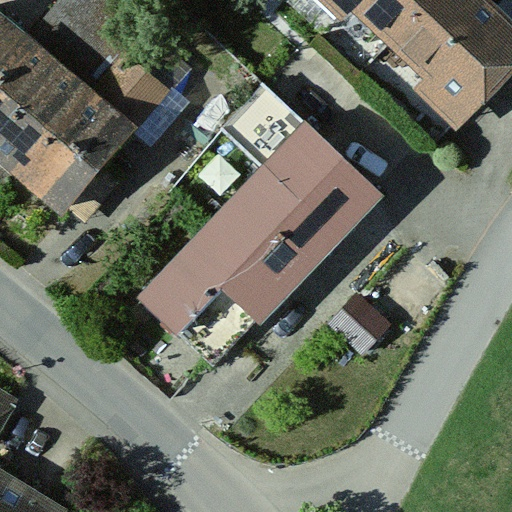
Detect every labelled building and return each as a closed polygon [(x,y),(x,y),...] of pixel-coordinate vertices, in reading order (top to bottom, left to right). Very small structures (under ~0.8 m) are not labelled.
[(116,0),(63,0),(31,39),(0,75),(0,166),(18,182),(149,28),(116,0)] [(357,14),(392,48),(438,0),(319,0),(346,25),(357,14)] [(511,81),(511,20),(490,0),(438,0),(392,48),(428,83),(419,93),(462,134),(511,81)] [(0,75),(31,39),(0,12),(0,75)] [(195,67),(149,28),(18,182),(65,222),(71,215),(86,228),(126,180),(110,166),(195,67)] [(263,149),(301,108),(271,80),(232,121),(263,149)] [(309,125),(143,305),(179,340),(224,296),(262,330),(388,199),(309,125)] [(0,388),(0,439),(22,401),(0,388)] [(71,511),(0,469),(0,511),(71,511)]
